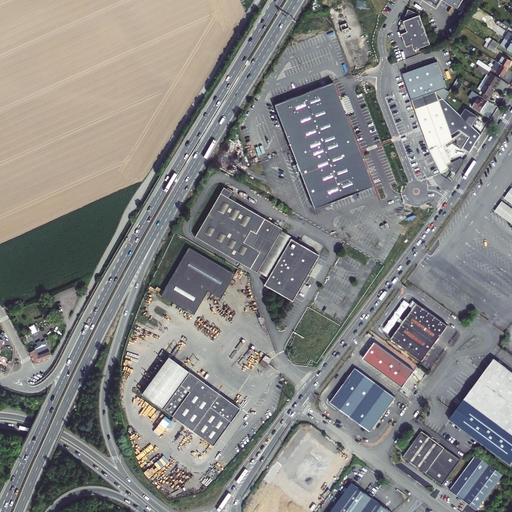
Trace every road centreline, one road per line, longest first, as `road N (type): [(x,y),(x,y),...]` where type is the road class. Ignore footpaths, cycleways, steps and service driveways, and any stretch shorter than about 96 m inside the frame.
road 1 (unclassified): [(31,370),(54,359),(120,227),(256,0)]
road 2 (trunk): [(19,511),(165,211)]
road 3 (trunk): [(133,486),(108,440),(103,392),(165,211)]
road 4 (trunk): [(148,216),(31,447)]
road 5 (secondary): [(450,203),(299,405)]
road 6 (trunk): [(278,0),(148,216)]
road 7 (trunk): [(165,211),(293,0)]
road 8 (trunk): [(148,216),(57,371),(28,389)]
road 9 (unclassified): [(402,0),(381,37),(380,89),(414,184)]
road 10 (unclassified): [(299,405),(445,511)]
road 11 (trunk): [(0,424),(64,445),(149,511)]
road 12 (trunk): [(133,486),(66,436),(0,415)]
